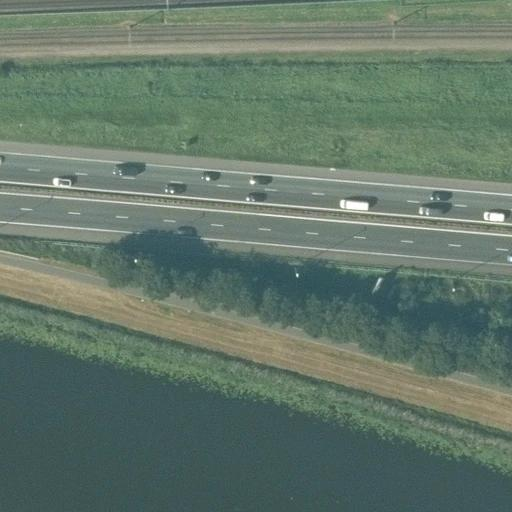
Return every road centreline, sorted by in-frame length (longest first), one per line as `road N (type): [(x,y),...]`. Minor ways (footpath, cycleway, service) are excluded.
road 1 (motorway): [(0,206),(511,249)]
road 2 (motorway): [(511,207),(0,166)]
